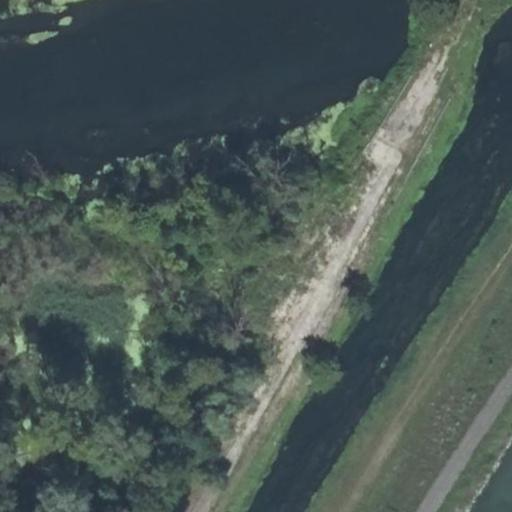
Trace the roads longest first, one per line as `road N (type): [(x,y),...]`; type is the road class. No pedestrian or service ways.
road 1 (track): [(511,247),(350,511)]
road 2 (track): [(511,375),(426,511)]
